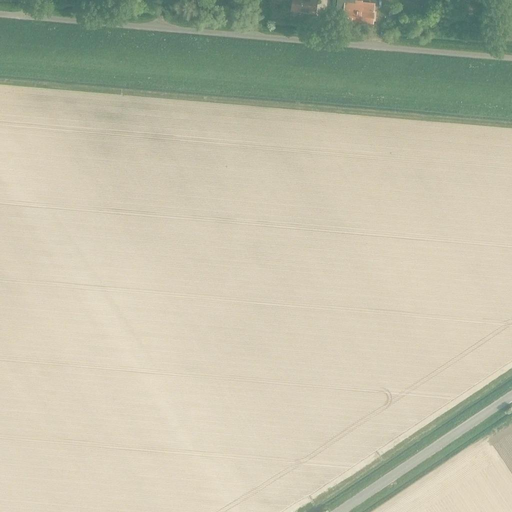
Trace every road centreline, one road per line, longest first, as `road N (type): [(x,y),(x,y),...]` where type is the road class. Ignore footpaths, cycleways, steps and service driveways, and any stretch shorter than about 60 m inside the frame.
road 1 (unclassified): [(511,56),(0,10)]
road 2 (unclassified): [(338,511),(511,395)]
